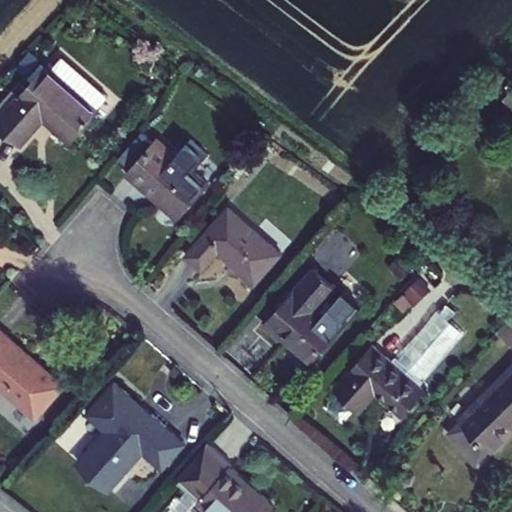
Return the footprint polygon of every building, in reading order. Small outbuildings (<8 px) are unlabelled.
[(38,60),(29,52),(16,68),(25,75),(38,60)] [(52,70),(96,109),(108,95),(64,56),(52,70)] [(98,110),(96,109),(52,70),(48,66),(21,96),(0,119),(0,124),(21,143),(44,117),(70,141),(98,110)] [(0,102),(0,119),(21,96),(12,89),(0,102)] [(121,156),(132,165),(154,140),(143,130),(121,156)] [(126,172),(180,218),(210,183),(190,166),(203,150),(186,136),(174,150),(157,136),(154,140),(132,165),(126,172)] [(220,250),(256,282),(283,253),(231,207),(188,255),(203,269),(220,250)] [(403,273),(415,260),(403,250),(392,263),(403,273)] [(338,288),(316,268),(266,325),(281,339),(285,334),(316,360),(342,330),(337,326),(319,309),(338,288)] [(431,287),(420,276),(395,299),(403,308),(412,300),(415,303),(431,287)] [(359,296),(345,283),(340,289),(338,288),(319,309),(337,326),(349,313),(346,311),(359,296)] [(511,341),(511,325),(507,320),(498,329),(511,342),(511,341)] [(0,385),(36,418),(65,386),(0,327),(0,385)] [(425,390),(374,344),(336,386),(362,409),(377,392),(402,415),(425,390)] [(462,421),(489,448),(490,450),(511,428),(511,369),(460,419),(462,421)] [(186,444),(153,415),(150,418),(136,406),(139,402),(115,381),(87,413),(109,432),(97,445),(95,443),(78,462),(110,490),(144,452),(164,469),(186,444)] [(150,418),(153,415),(139,402),(136,406),(150,418)] [(476,460),(489,448),(462,421),(449,432),(476,460)] [(205,441),(174,478),(197,498),(213,511),(265,511),(267,510),(272,504),(228,465),(230,463),(205,441)] [(163,511),(198,511),(200,510),(181,493),(163,511)]
